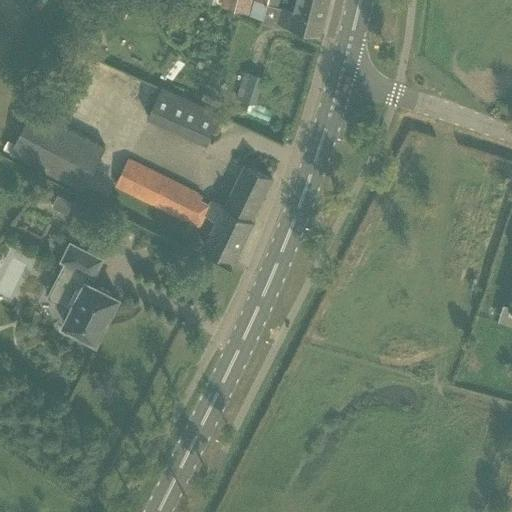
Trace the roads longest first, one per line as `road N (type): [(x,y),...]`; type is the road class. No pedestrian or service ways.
road 1 (secondary): [(160,511),(273,272),(343,75)]
road 2 (unclassified): [(511,135),(343,75)]
